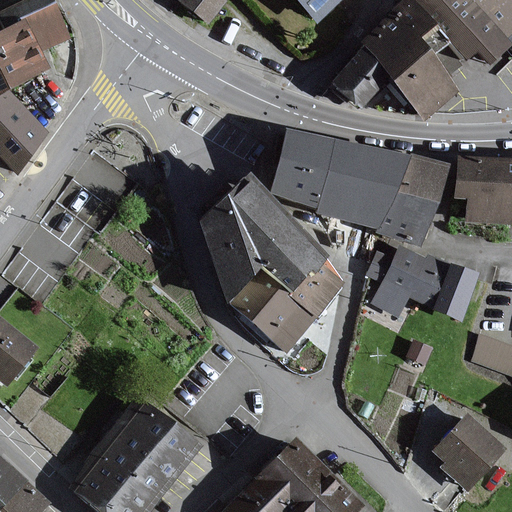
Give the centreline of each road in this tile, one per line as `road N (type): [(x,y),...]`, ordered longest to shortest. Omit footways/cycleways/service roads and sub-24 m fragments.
road 1 (residential): [(122,73),(145,95),(174,151),(187,240),(213,313),(300,395)]
road 2 (primary): [(292,111),(391,134),(511,139)]
road 3 (residential): [(122,73),(0,236)]
road 4 (residential): [(300,395),(423,511)]
road 5 (residential): [(186,511),(300,395)]
road 6 (residential): [(292,111),(381,0)]
